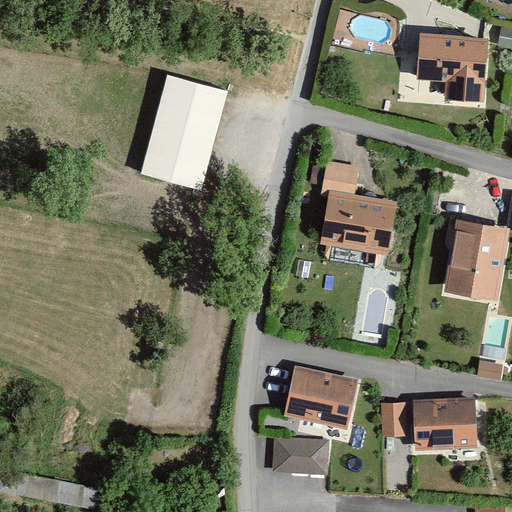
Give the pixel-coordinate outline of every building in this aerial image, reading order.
[(494,46),(424,40),(420,85),(451,87),(450,105),(489,108),(494,46)] [(232,97),(171,80),(144,179),(205,196),(232,97)] [(332,195),(357,198),(361,169),(330,165),(326,194),(332,195)] [(357,198),(332,195),(325,245),(393,253),(400,203),(357,198)] [(501,301),(510,231),(459,224),(450,295),(501,301)] [(361,380),(299,368),(289,417),(351,430),(361,380)] [(479,400),(418,401),(419,450),(480,449),(479,400)] [(409,405),(383,405),(384,438),(409,438),(409,405)] [(276,442),(274,477),(328,480),(330,445),(276,442)] [(46,477),(43,497),(77,503),(81,484),(46,477)]
